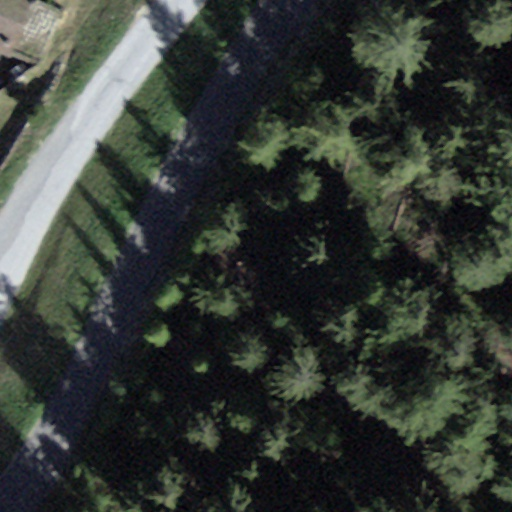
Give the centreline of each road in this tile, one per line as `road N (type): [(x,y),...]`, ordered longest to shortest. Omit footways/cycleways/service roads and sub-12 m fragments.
road 1 (unclassified): [(285,0),(172,188),(35,472),(2,511)]
road 2 (unclassified): [(175,0),(84,121),(0,269)]
